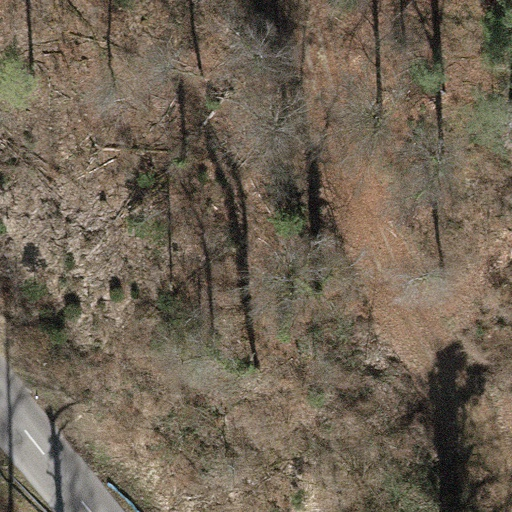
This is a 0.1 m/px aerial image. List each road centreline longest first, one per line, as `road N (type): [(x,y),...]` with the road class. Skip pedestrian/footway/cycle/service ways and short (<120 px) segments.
road 1 (track): [(303,0),(383,260),(504,511)]
road 2 (unclassified): [(84,511),(0,402)]
